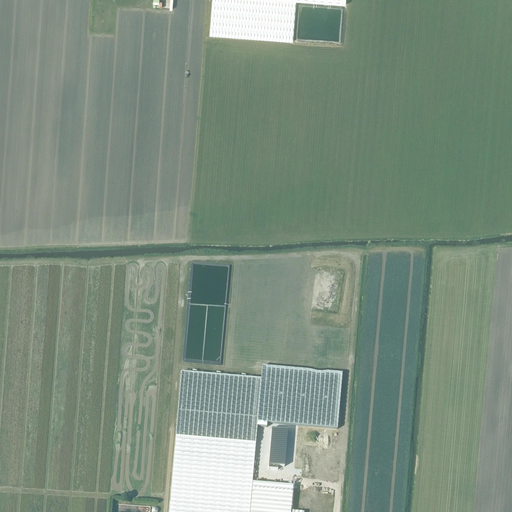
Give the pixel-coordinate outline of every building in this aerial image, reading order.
[(157,0),(144,165),(184,168),(197,0),(157,0)] [(212,0),(210,35),(294,41),(296,7),(296,1),(346,5),(346,0),(212,0)] [(110,24),(110,21),(110,19),(109,17),(108,16),(108,14),(106,13),(104,12),(102,11),(101,11),(99,11),(97,12),(95,12),(93,14),(92,15),(91,17),(90,19),(90,21),(90,23),(90,25),(91,26),(92,28),(94,29),(96,31),(98,31),(99,31),(101,31),(103,31),(105,30),(107,29),(108,27),(109,25),(110,24)] [(252,483),(255,444),(258,417),(261,379),(221,376),(181,373),(176,437),(173,473),(169,511),(249,511),(250,504),(252,483)] [(284,467),(287,430),(272,429),(269,469),(278,470),(278,467),(284,467)] [(290,511),(293,486),(252,483),(250,504),(249,511),(290,511)]
